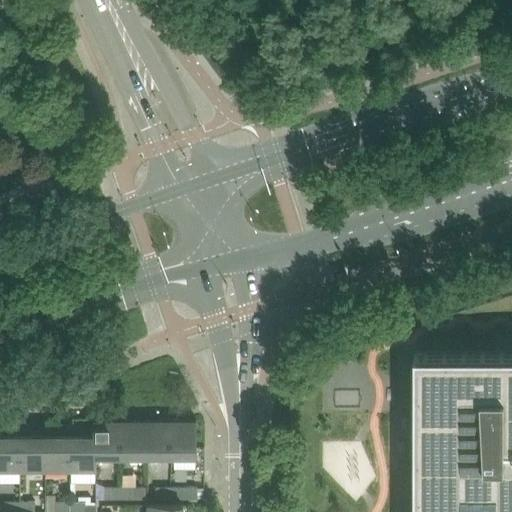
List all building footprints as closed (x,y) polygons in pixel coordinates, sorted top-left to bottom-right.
[(511,511),(511,350),(415,351),(414,511),(511,511)] [(95,418),(95,432),(96,453),(121,453),(121,418),(95,418)] [(146,418),(121,418),(121,453),(146,453),(146,418)] [(172,418),(146,418),(146,453),(172,453),(172,418)] [(197,418),(172,418),(172,453),(197,453),(197,418)] [(61,432),(45,432),(45,468),(71,468),(71,429),(61,429),(61,432)] [(80,429),(71,429),(71,468),(96,468),(96,453),(95,432),(80,432),(80,429)] [(0,467),(20,468),(20,430),(11,430),(11,433),(0,432),(0,467)] [(30,430),(20,430),(20,468),(45,468),(45,432),(30,433),(30,430)] [(121,496),(121,485),(106,485),(106,496),(121,496)] [(136,485),(121,485),(121,496),(136,496),(136,485)] [(172,496),(172,485),(157,485),(157,496),(172,496)] [(187,485),(172,485),(172,496),(187,496),(197,496),(197,485),(187,485)] [(71,510),(71,499),(57,499),(57,510),(71,510)] [(87,499),(71,499),(71,510),(87,510),(87,499)] [(20,511),(20,500),(6,500),(6,511),(20,511)] [(36,500),(20,500),(20,511),(36,510),(36,500)] [(149,502),(148,511),(184,511),(184,502),(149,502)]
